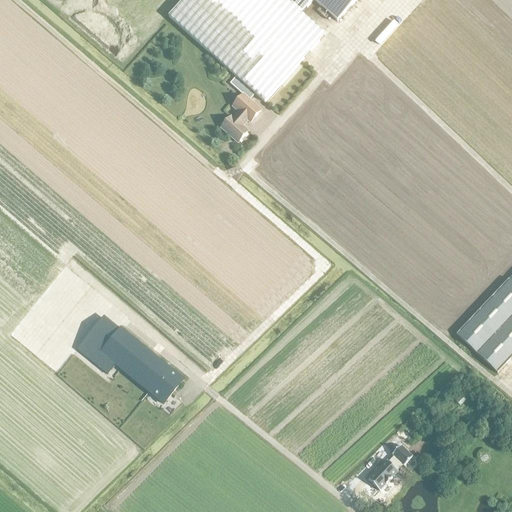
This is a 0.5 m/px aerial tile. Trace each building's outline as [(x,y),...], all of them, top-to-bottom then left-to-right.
[(314,1),(312,0),(295,0),(291,5),(286,0),(184,0),(169,17),(265,103),(326,35),(302,14),(314,1)] [(312,0),(314,1),(338,23),(358,0),(312,0)] [(245,95),(235,106),(240,111),(233,118),(232,116),(220,129),(238,145),(249,132),(244,127),(250,120),(253,122),(263,111),(245,95)] [(511,276),(457,335),(498,374),(511,358),(511,276)] [(103,317),(88,336),(76,350),(107,375),(115,365),(163,405),(183,380),(120,328),(119,330),(103,317)] [(395,458),(389,463),(397,471),(401,468),(403,466),(404,467),(413,458),(403,448),(401,447),(393,456),(394,457),(395,458)] [(375,474),(369,481),(380,492),(386,485),(392,479),(398,472),(397,471),(389,463),(388,462),(381,468),(375,474)]
